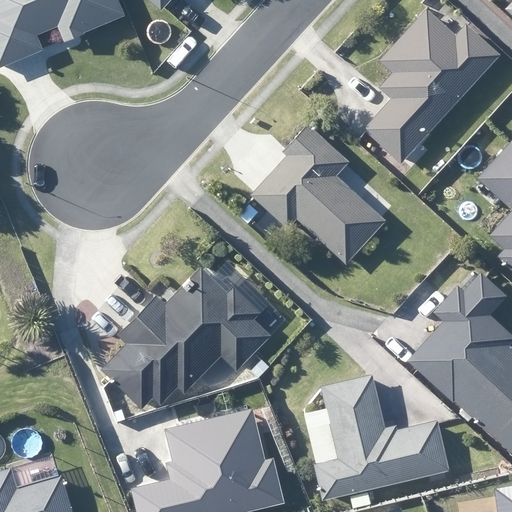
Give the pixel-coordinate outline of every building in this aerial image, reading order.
[(122,16),(114,0),(0,0),(0,71),(40,53),(33,37),(56,27),(64,43),(122,16)] [(146,0),(159,11),(169,0),(146,0)] [(401,163),(499,56),(467,28),(458,38),(428,10),(380,62),(392,72),(378,87),(392,100),(364,130),(401,163)] [(298,220),(347,264),(386,220),(336,175),(347,162),(308,127),(284,154),(288,157),(253,195),(290,229),(298,220)] [(511,211),(511,214),(491,237),(511,255),(505,264),(511,270),(511,144),(511,143),(477,181),(511,211)] [(167,300),(157,291),(119,331),(128,340),(103,364),(144,404),(154,393),(160,399),(178,382),(185,389),(222,351),(237,365),(271,331),(254,315),(259,309),(234,284),(229,290),(203,263),(167,300)] [(507,299),(477,270),(434,315),(444,325),(410,360),(511,457),(511,351),(504,344),(511,338),(489,318),(507,299)] [(383,434),(369,376),(322,387),(327,409),(304,414),(324,499),(349,494),(352,509),(370,505),(367,489),(445,471),(433,423),(383,434)] [(164,475),(173,481),(130,492),(135,511),(245,511),(278,504),(268,461),(263,462),(251,411),(161,434),(169,466),(164,475)] [(15,490),(8,470),(0,472),(0,511),(72,511),(61,475),(15,490)] [(511,511),(511,482),(495,486),(497,511),(511,511)]
